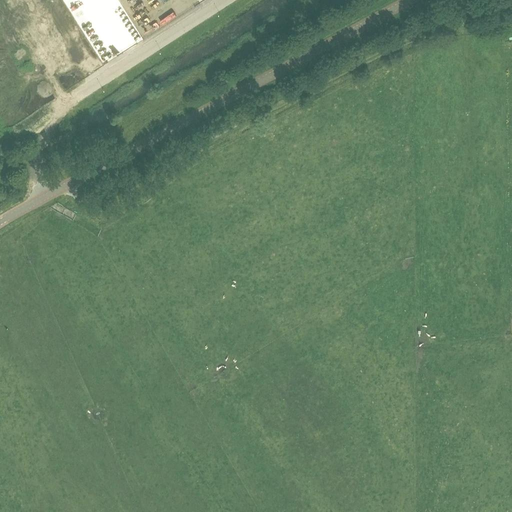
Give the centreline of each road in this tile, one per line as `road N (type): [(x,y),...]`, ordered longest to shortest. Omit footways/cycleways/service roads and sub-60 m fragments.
road 1 (tertiary): [(0,227),(420,0)]
road 2 (unclassified): [(224,0),(103,80)]
